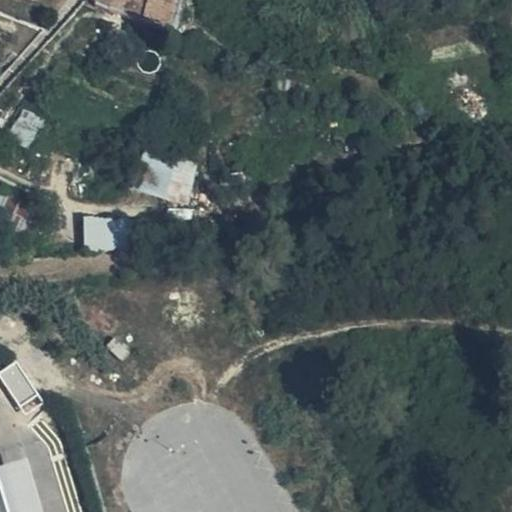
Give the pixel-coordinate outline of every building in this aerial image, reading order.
[(94,0),(132,19),(144,1),(180,17),(186,0),(94,0)] [(32,146),(45,116),(23,107),(10,137),(32,146)] [(132,119),(117,116),(114,125),(129,129),(132,119)] [(145,160),(147,152),(115,145),(108,174),(140,181),(142,173),(151,175),(153,162),(145,160)] [(85,218),(86,248),(146,247),(146,217),(85,218)] [(0,469),(0,511),(49,511),(35,464),(1,474),(0,469)]
